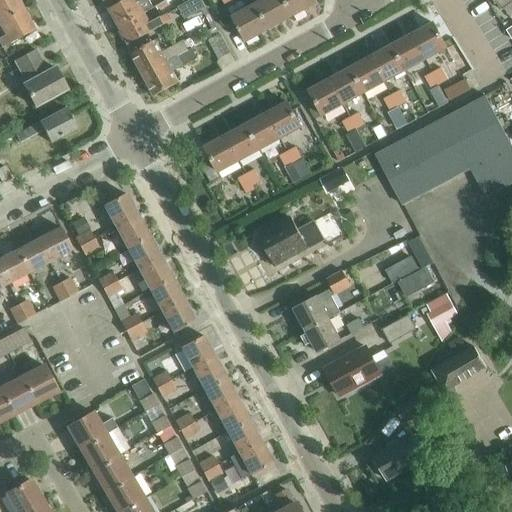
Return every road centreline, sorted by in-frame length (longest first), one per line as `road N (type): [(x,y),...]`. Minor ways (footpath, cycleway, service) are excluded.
road 1 (residential): [(339,511),(135,136)]
road 2 (residential): [(135,136),(358,15)]
road 3 (residential): [(135,136),(58,0)]
road 4 (residential): [(0,212),(135,136)]
road 5 (residential): [(78,511),(32,439),(0,451)]
